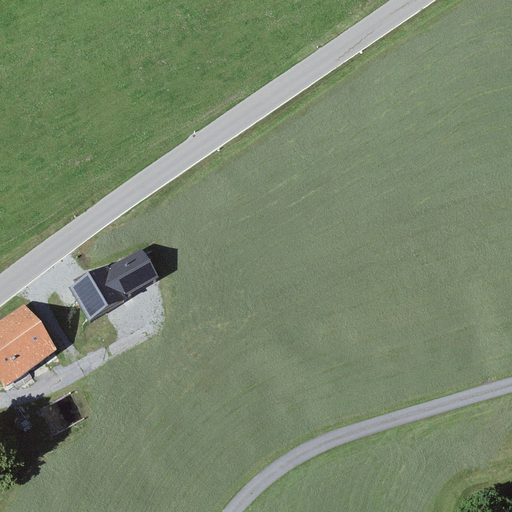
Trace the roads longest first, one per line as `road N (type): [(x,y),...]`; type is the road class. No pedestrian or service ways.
road 1 (tertiary): [(411,0),(0,290)]
road 2 (track): [(240,511),(304,453),(390,418),(511,386)]
